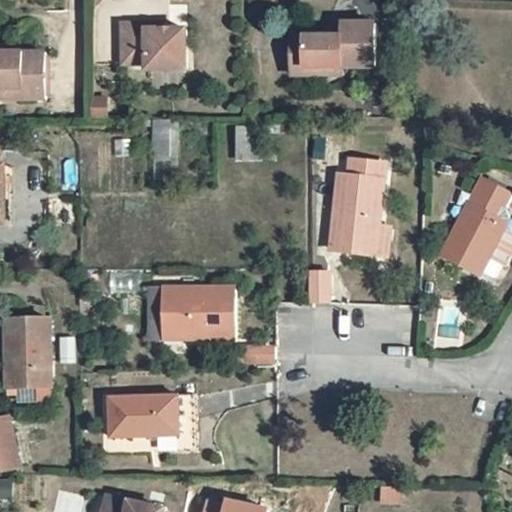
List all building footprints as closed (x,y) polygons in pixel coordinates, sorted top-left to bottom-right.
[(148,39),(147,30),(121,31),(120,72),(145,72),(144,78),(182,77),(181,39),(148,39)] [(290,43),(290,83),(339,83),(339,76),(372,76),(373,32),(340,32),(339,43),(290,43)] [(43,62),(0,62),(0,105),(44,106),(43,62)] [(154,170),(171,170),(170,128),(153,128),(154,170)] [(333,261),(379,264),(382,227),(385,176),(349,173),(345,197),(338,197),(333,261)] [(511,201),(486,188),(445,265),(486,285),(511,237),(511,235),(504,231),(511,215),(511,201)] [(382,227),(379,264),(393,266),(394,228),(382,227)] [(314,278),(315,309),(338,309),(336,277),(314,278)] [(164,351),(240,348),(239,300),(164,303),(164,351)] [(164,351),(164,303),(149,304),(150,352),(164,351)] [(37,408),(54,405),(50,390),(64,385),(52,325),(11,327),(25,392),(33,392),(37,408)] [(274,352),(240,353),(240,369),(275,370),(274,352)] [(179,434),(200,434),(198,412),(178,413),(179,434)] [(200,434),(179,434),(178,413),(114,414),(115,453),(159,451),(160,470),(202,471),(200,434)] [(12,432),(0,433),(0,483),(24,480),(12,432)] [(209,498),(205,511),(263,511),(264,510),(209,498)]
